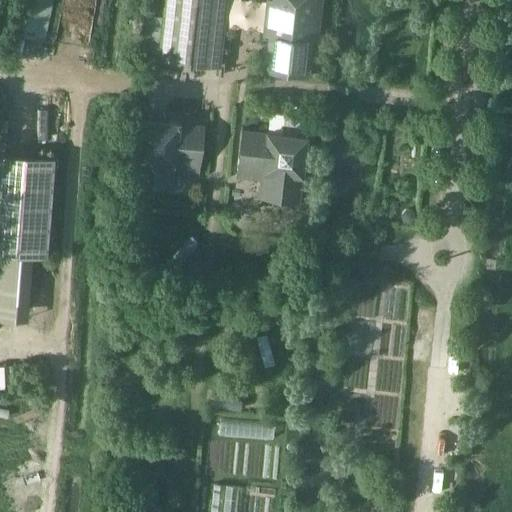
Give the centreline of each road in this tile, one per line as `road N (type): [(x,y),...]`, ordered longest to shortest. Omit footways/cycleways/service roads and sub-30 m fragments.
road 1 (track): [(46,511),(63,285),(93,85)]
road 2 (track): [(203,418),(217,216)]
